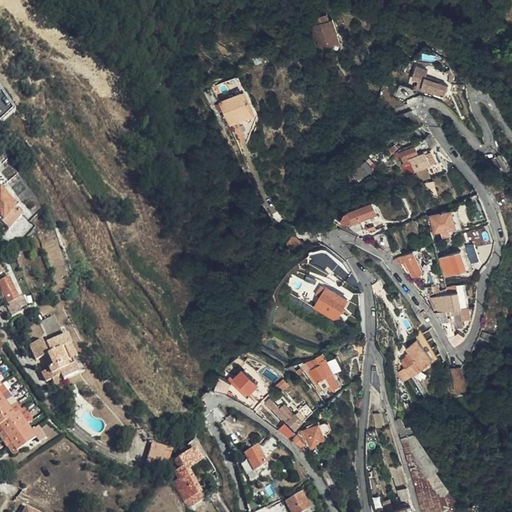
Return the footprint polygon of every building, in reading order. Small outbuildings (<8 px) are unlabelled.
[(314,26),(318,40),(320,49),(326,48),(340,44),(334,21),(329,22),(326,15),(314,19),(316,26),(314,26)] [(0,85),(16,110),(20,107),(0,77),(0,85)] [(421,89),(420,93),(423,94),(442,102),(448,87),(420,77),(416,87),(421,89)] [(0,119),(1,121),(16,110),(0,85),(0,119)] [(264,107),(253,85),(231,96),(242,117),(264,107)] [(427,124),(418,109),(394,123),(396,127),(408,125),(427,124)] [(409,173),(415,171),(410,160),(419,156),(414,147),(400,153),(409,173)] [(384,159),(378,150),(375,153),(380,161),(384,159)] [(410,160),(415,171),(430,163),(428,159),(426,153),(419,156),(410,160)] [(509,163),(499,155),(491,164),(502,174),(504,173),(507,169),(509,167),(507,165),(509,163)] [(360,179),(374,168),(367,160),(353,172),(360,179)] [(0,187),(0,216),(4,220),(3,221),(9,227),(23,215),(1,188),(0,187)] [(374,202),(336,217),(339,224),(350,219),(353,223),(355,222),(378,212),(374,202)] [(458,210),(452,211),(456,227),(462,225),(458,210)] [(456,227),(452,211),(431,217),(435,232),(442,231),(444,237),(450,235),(449,229),(456,227)] [(378,246),(388,254),(395,251),(386,232),(372,237),(368,240),(378,246)] [(479,257),(475,247),(467,250),(471,261),(479,257)] [(422,272),(413,252),(398,258),(402,264),(405,263),(413,277),(422,272)] [(466,269),(460,252),(441,258),(447,276),(466,269)] [(18,297),(9,277),(0,281),(0,283),(9,301),(6,303),(11,316),(21,312),(15,298),(18,297)] [(475,291),(475,281),(462,281),(463,292),(475,291)] [(347,300),(318,282),(312,293),(341,310),(347,300)] [(435,303),(437,313),(460,308),(458,294),(449,295),(435,303)] [(437,313),(433,314),(449,341),(452,345),(453,346),(456,347),(458,346),(460,344),(457,332),(452,333),(450,327),(454,326),(454,328),(463,326),(461,313),(460,308),(437,313)] [(66,346),(72,343),(67,332),(45,343),(43,338),(31,344),(38,359),(45,355),(50,353),(55,363),(50,366),(51,367),(44,371),(48,380),(53,378),(63,374),(66,380),(68,379),(67,377),(80,371),(73,358),(71,358),(66,346)] [(476,340),(477,342),(483,345),(484,343),(491,346),(494,341),(479,332),(476,340)] [(411,377),(433,359),(418,341),(406,350),(410,355),(399,363),(411,377)] [(77,355),(72,343),(66,346),(71,358),(73,358),(77,355)] [(362,355),(363,345),(349,344),(347,354),(362,355)] [(50,353),(45,355),(50,366),(55,363),(50,353)] [(330,359),(336,370),(343,366),(337,356),(330,359)] [(335,385),(321,364),(311,369),(325,391),(335,385)] [(465,391),(460,370),(451,371),(452,375),(455,394),(465,391)] [(258,384),(243,371),(235,380),(249,394),(258,384)] [(371,372),(369,396),(380,394),(375,372),(371,372)] [(53,378),(56,385),(66,380),(63,374),(53,378)] [(219,377),(215,390),(226,394),(231,384),(219,377)] [(285,377),(277,386),(283,392),(291,383),(285,377)] [(359,388),(356,379),(342,391),(348,399),(354,393),(359,388)] [(265,404),(284,424),(285,425),(288,422),(295,429),(302,423),(286,406),(281,410),(270,400),(265,404)] [(0,414),(10,407),(6,401),(0,404),(0,414)] [(0,423),(14,413),(10,407),(0,414),(0,423)] [(0,424),(4,430),(23,417),(19,410),(14,413),(0,423),(0,424)] [(8,436),(28,423),(23,417),(4,430),(8,436)] [(331,424),(326,423),(320,426),(318,422),(311,424),(312,429),(305,431),(312,447),(315,446),(326,441),(323,433),(328,431),(330,430),(332,427),(331,424)] [(12,441),(31,428),(28,423),(8,436),(12,441)] [(278,430),(282,433),(283,431),(289,437),(293,432),(285,425),(284,424),(278,430)] [(36,435),(31,428),(12,441),(16,448),(36,435)] [(405,429),(399,430),(403,443),(409,441),(405,429)] [(317,451),(322,449),(333,445),(328,431),(323,433),(326,441),(315,446),(317,451)] [(304,445),(301,440),(299,440),(296,436),(293,438),(296,441),(296,444),(300,448),(304,445)] [(172,484),(189,511),(191,511),(194,511),(191,505),(202,499),(198,493),(200,492),(191,475),(187,469),(189,467),(198,462),(198,461),(204,458),(197,447),(193,441),(187,447),(189,451),(180,456),(173,461),(178,471),(174,473),(177,478),(175,480),(176,481),(172,484)] [(244,475),(266,463),(258,447),(255,449),(253,446),(237,455),(241,464),(239,466),(244,475)] [(177,452),(180,456),(189,451),(187,447),(177,452)] [(406,452),(419,503),(441,495),(430,481),(428,478),(432,473),(418,448),(406,452)] [(150,473),(163,479),(170,454),(149,449),(143,471),(150,473)] [(294,488),(308,478),(300,467),(290,474),(294,488)] [(405,485),(402,476),(392,479),(395,488),(405,485)] [(310,504),(321,498),(316,490),(305,497),(310,504)] [(421,511),(448,511),(449,511),(445,493),(441,495),(419,503),(421,511)] [(301,511),(309,508),(301,494),(286,502),(291,511),(301,511)] [(398,503),(400,510),(411,506),(409,499),(398,503)]
